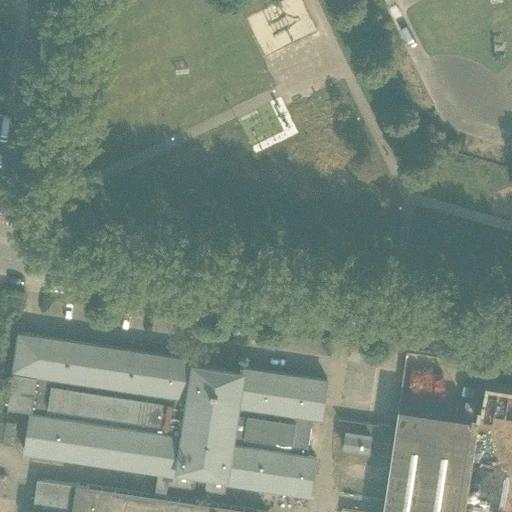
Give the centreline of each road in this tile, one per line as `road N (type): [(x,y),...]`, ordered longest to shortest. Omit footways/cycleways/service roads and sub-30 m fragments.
road 1 (tertiary): [(511,336),(0,259)]
road 2 (residential): [(0,230),(35,0)]
